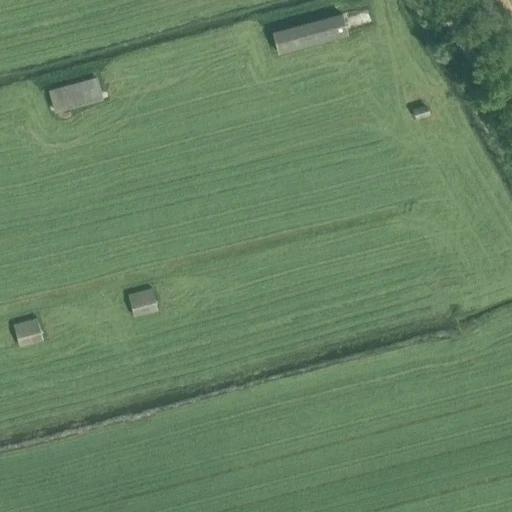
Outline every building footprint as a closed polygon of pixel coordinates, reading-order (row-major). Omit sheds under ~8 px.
[(273,31),(279,53),(349,35),(343,12),(273,31)] [(103,99),(96,76),(51,89),(58,112),(103,99)] [(418,119),(431,114),(428,105),(414,110),(418,119)] [(129,294),(135,317),(159,310),(153,288),(129,294)] [(14,324),(21,347),(44,340),(39,318),(14,324)]
